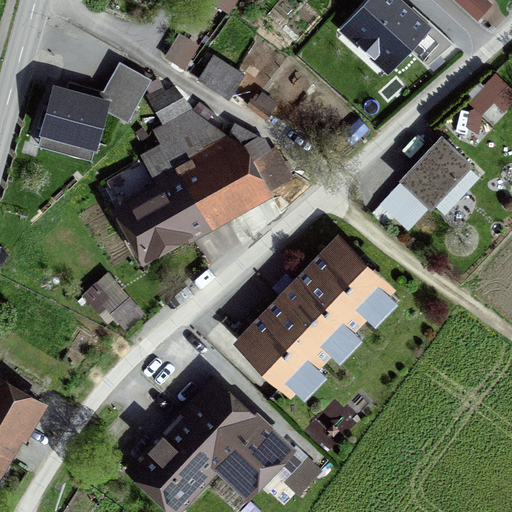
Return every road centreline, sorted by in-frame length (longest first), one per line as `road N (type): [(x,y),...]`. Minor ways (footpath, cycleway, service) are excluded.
road 1 (unclassified): [(21,511),(77,422),(128,361),(511,29)]
road 2 (track): [(511,333),(320,192)]
road 3 (tertiary): [(36,0),(0,133)]
